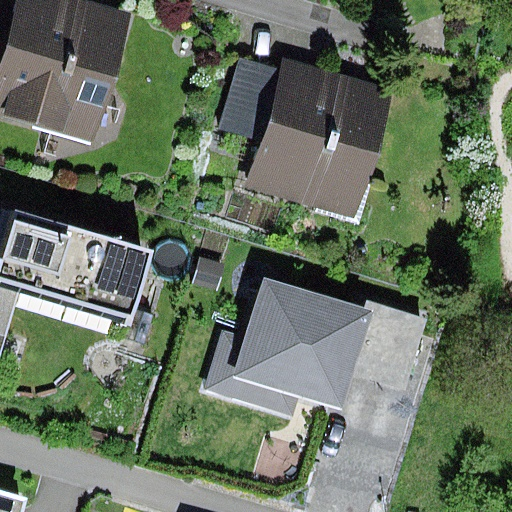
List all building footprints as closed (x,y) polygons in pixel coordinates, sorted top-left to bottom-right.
[(0,0),(0,112),(104,143),(136,31),(28,0),(0,0)] [(392,110),(288,78),(256,182),(360,214),(392,110)] [(166,252),(11,206),(0,241),(0,297),(140,339),(166,252)] [(434,337),(282,290),(262,354),(222,341),(203,403),(348,448),(367,387),(414,402),(434,337)] [(433,404),(418,449),(464,464),(479,420),(433,404)] [(0,511),(15,511),(19,500),(0,494),(0,511)]
